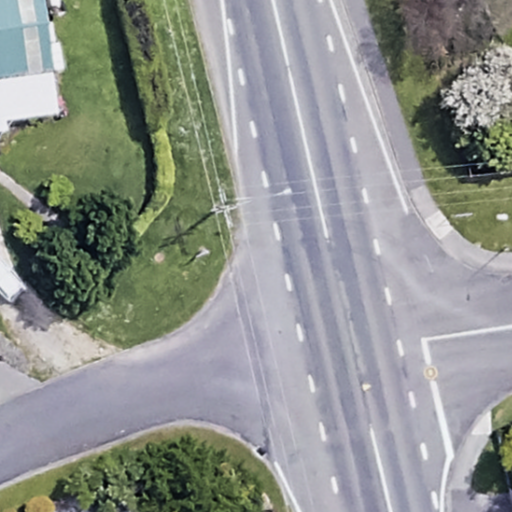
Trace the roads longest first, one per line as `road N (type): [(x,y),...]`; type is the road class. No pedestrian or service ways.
road 1 (residential): [(355,353),(133,396),(0,437)]
road 2 (trunk): [(275,0),(355,353)]
road 3 (trunk): [(355,353),(392,511)]
road 4 (residential): [(511,328),(355,353)]
